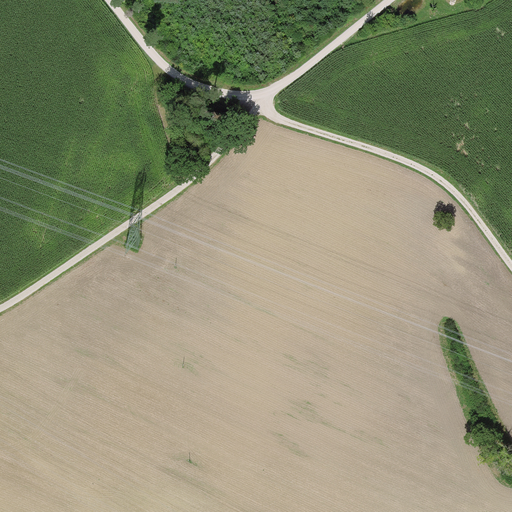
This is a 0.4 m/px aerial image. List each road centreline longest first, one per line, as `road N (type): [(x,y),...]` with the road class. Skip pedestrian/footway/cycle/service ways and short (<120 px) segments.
road 1 (track): [(0,308),(187,183),(251,111),(255,95),(267,112),(426,172),(511,267)]
road 2 (track): [(389,0),(296,75),(255,95),(222,95),(189,82),(110,0)]
